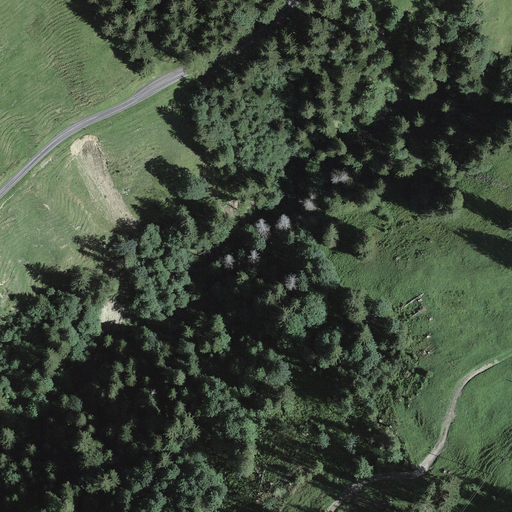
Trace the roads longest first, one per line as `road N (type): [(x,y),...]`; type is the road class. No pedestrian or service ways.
road 1 (track): [(0,194),(78,125),(242,43),(295,0)]
road 2 (track): [(333,511),(357,489),(432,460),(462,382),(511,351)]
